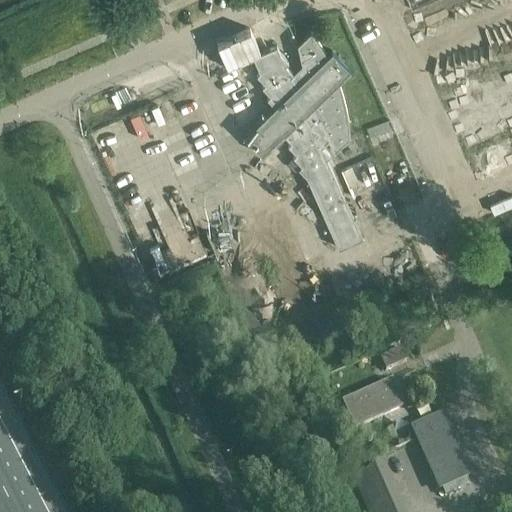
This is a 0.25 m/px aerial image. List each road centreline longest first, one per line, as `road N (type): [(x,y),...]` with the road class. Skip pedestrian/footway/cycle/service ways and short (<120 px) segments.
road 1 (unclassified): [(236,511),(55,99)]
road 2 (unclassified): [(55,99),(273,0)]
